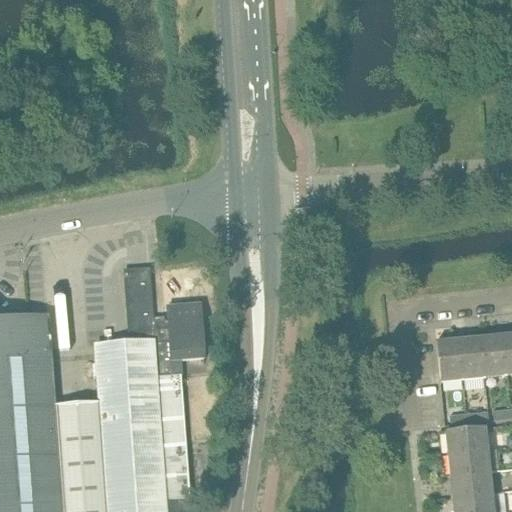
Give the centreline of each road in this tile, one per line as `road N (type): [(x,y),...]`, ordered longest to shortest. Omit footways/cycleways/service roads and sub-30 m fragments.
road 1 (secondary): [(246,462),(267,415),(274,337),(269,193)]
road 2 (secondary): [(235,194),(246,462)]
road 3 (residential): [(269,193),(511,180)]
road 4 (unclassified): [(0,231),(235,194)]
road 5 (secondary): [(222,0),(235,194)]
road 6 (secondary): [(269,193),(256,0)]
